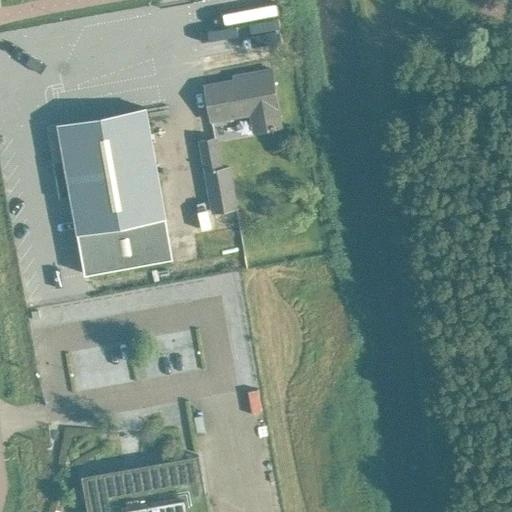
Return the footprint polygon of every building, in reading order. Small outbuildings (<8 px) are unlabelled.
[(272,69),(254,72),(255,76),(206,85),(212,121),(257,112),(261,130),(282,126),(278,108),(279,108),(272,69)] [(146,108),(59,124),(66,160),(54,163),(61,200),(72,197),(86,274),(173,258),(146,108)] [(216,138),(200,141),(213,212),(237,207),(230,167),(222,168),(216,138)] [(123,327),(121,309),(29,318),(31,337),(123,327)] [(97,400),(97,363),(76,363),(76,400),(97,400)] [(209,511),(199,455),(83,476),(89,511),(209,511)]
